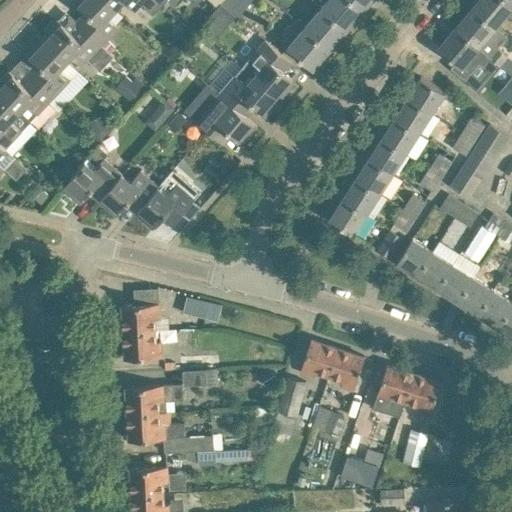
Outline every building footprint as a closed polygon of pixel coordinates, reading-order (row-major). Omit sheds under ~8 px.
[(77,20),(103,44),(111,51),(115,47),(107,39),(119,27),(109,17),(117,8),(108,0),(75,0),(75,1),(85,11),(77,20)] [(163,4),(158,0),(108,0),(117,8),(124,0),(135,10),(141,3),(153,14),(163,4)] [(226,0),(224,3),(239,16),(252,0),(226,0)] [(313,0),(321,7),(347,29),(364,9),(353,0),(313,0)] [(353,0),(364,9),(372,0),(353,0)] [(496,25),(511,6),(511,5),(505,0),(478,0),(473,7),(496,25)] [(222,2),(213,13),(216,16),(223,22),(231,21),(236,15),(222,2)] [(330,49),(347,29),(321,7),(304,26),(330,49)] [(508,35),(496,25),(473,7),(456,26),(479,46),(500,64),(508,55),(498,46),(508,35)] [(115,55),(111,51),(103,44),(77,20),(69,28),(58,19),(42,36),(69,59),(76,51),(86,61),(88,59),(100,70),(115,55)] [(314,68),(330,49),(304,26),(288,46),(314,68)] [(500,64),(479,46),(456,26),(439,47),(456,61),(451,67),(465,79),(479,62),(484,66),(491,57),(500,64)] [(42,36),(26,53),(37,62),(28,71),(60,101),(64,105),(89,79),(84,74),(79,69),(69,59),(42,36)] [(243,65),(280,98),(296,80),(285,71),(293,62),(266,39),(243,65)] [(265,116),(280,98),(243,65),(220,93),(230,102),(246,115),(254,106),(265,116)] [(10,70),(0,80),(0,92),(30,121),(38,113),(49,101),(55,106),(60,101),(28,71),(20,80),(10,70)] [(408,96),(432,111),(445,91),(421,75),(408,96)] [(132,80),(121,93),(133,103),(148,86),(136,76),(132,80)] [(511,76),(499,92),(511,103),(511,76)] [(38,128),(30,121),(0,92),(0,141),(10,151),(13,154),(38,128)] [(419,132),(432,111),(408,96),(395,116),(419,132)] [(175,107),(165,98),(145,121),(155,129),(175,107)] [(246,115),(230,102),(223,111),(212,101),(197,120),(223,143),(231,134),(242,143),(257,125),(246,115)] [(178,113),(170,123),(176,128),(184,117),(178,113)] [(102,114),(88,120),(94,133),(100,138),(109,129),(102,114)] [(406,152),(419,132),(395,116),(382,136),(406,152)] [(485,124),(478,119),(473,116),(463,131),(476,139),(485,124)] [(485,132),(504,144),(510,135),(491,123),(485,132)] [(466,154),(476,139),(463,131),(453,146),(466,154)] [(498,153),(504,144),(485,132),(479,141),(498,153)] [(393,172),(406,152),(382,136),(369,157),(393,172)] [(0,173),(5,167),(0,162),(0,161),(10,151),(0,141),(0,173)] [(493,162),(498,153),(479,141),(474,149),(493,162)] [(99,200),(122,173),(104,157),(107,153),(98,146),(80,167),(68,180),(62,187),(80,202),(90,191),(99,200)] [(487,170),(493,162),(474,149),(468,158),(487,170)] [(227,151),(221,158),(221,164),(228,171),(237,160),(227,151)] [(453,160),(443,154),(439,151),(429,167),(443,175),(453,160)] [(87,158),(81,152),(75,153),(70,159),(80,167),(87,158)] [(380,193),(393,172),(369,157),(356,177),(380,193)] [(481,179),(487,170),(468,158),(463,167),(481,179)] [(68,180),(80,167),(70,159),(59,172),(68,180)] [(433,190),(443,175),(429,167),(420,182),(423,184),(433,190)] [(476,188),(481,179),(463,167),(457,176),(476,188)] [(136,212),(159,185),(140,169),(131,180),(122,173),(99,200),(117,215),(126,204),(136,212)] [(470,197),(476,188),(457,176),(451,185),(470,197)] [(367,213),(380,193),(356,177),(343,197),(367,213)] [(159,185),(136,212),(154,227),(163,216),(172,224),(200,192),(199,191),(195,187),(194,187),(192,185),(188,186),(185,189),(177,182),(167,193),(159,185)] [(42,189),(35,197),(42,203),(49,196),(42,189)] [(426,200),(416,194),(413,192),(403,207),(417,216),(426,200)] [(455,215),(464,202),(449,192),(440,205),(455,215)] [(354,233),(367,213),(343,197),(329,218),(354,233)] [(470,225),(479,212),(464,202),(455,215),(470,225)] [(407,231),(417,216),(403,207),(394,222),(407,231)] [(496,233),(505,219),(493,212),(489,219),(484,226),(486,227),(496,233)] [(511,223),(505,219),(496,233),(511,242),(511,223)] [(390,257),(403,236),(390,228),(378,249),(390,257)] [(433,249),(413,237),(412,236),(397,261),(417,274),(433,249)] [(438,287),(453,262),(433,249),(417,274),(438,287)] [(453,262),(438,287),(458,300),(474,275),(480,265),(460,252),(453,262)] [(474,275),(458,300),(478,313),(494,288),(474,275)] [(133,303),(159,302),(158,284),(132,286),(133,303)] [(499,326),(511,305),(511,299),(494,288),(478,313),(499,326)] [(218,320),(222,303),(187,295),(183,311),(218,320)] [(124,330),(155,329),(155,317),(160,317),(159,302),(133,303),(122,304),(124,330)] [(511,305),(499,326),(511,334),(511,305)] [(124,330),(125,357),(163,356),(162,339),(156,339),(155,329),(124,330)] [(329,376),(338,346),(312,338),(300,371),(313,375),(315,371),(329,376)] [(354,389),(365,355),(338,346),(329,376),(343,380),(342,385),(354,389)] [(405,401),(415,372),(388,363),(373,406),(401,415),(405,401)] [(218,367),(183,369),(183,382),(183,384),(207,383),(219,383),(218,367)] [(272,371),(262,377),(267,385),(276,378),(272,371)] [(430,414),(441,381),(415,372),(405,401),(420,406),(418,410),(430,414)] [(273,427),(286,431),(292,432),(306,381),(287,376),(273,427)] [(184,399),(183,384),(183,382),(126,385),(128,412),(167,410),(167,399),(184,399)] [(167,410),(128,412),(129,439),(164,437),(165,451),(187,450),(199,449),(214,449),(213,434),(185,435),(184,422),(170,422),(170,410),(167,410)] [(332,410),(326,427),(338,431),(344,414),(332,410)] [(397,420),(381,414),(369,446),(385,452),(397,420)] [(426,444),(409,440),(404,461),(421,465),(426,444)] [(199,449),(187,450),(187,458),(199,457),(200,466),(216,466),(216,460),(247,459),(255,458),(254,448),(216,450),(199,451),(199,449)] [(348,454),(341,474),(373,484),(379,464),(348,454)] [(132,494),(164,492),(163,480),(169,480),(168,465),(130,467),(132,494)] [(381,503),(405,502),(405,487),(381,488),(381,503)] [(132,494),(132,511),(170,511),(170,502),(164,502),(164,492),(132,494)] [(463,511),(462,497),(427,499),(427,511),(463,511)]
